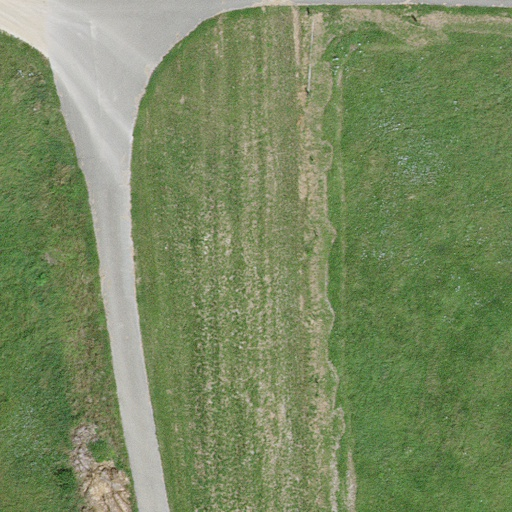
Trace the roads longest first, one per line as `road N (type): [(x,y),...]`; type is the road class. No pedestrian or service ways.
road 1 (track): [(79,15),(108,300),(144,511)]
road 2 (track): [(223,0),(79,15)]
